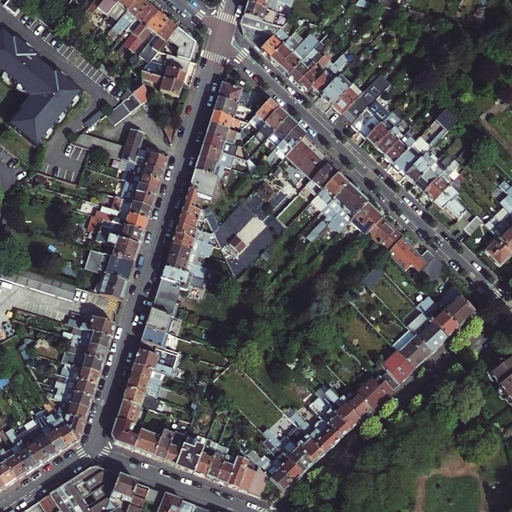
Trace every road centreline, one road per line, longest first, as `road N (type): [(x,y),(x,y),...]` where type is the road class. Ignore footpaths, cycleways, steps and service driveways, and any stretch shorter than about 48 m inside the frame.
road 1 (residential): [(89,450),(221,35)]
road 2 (residential): [(221,35),(507,309)]
road 3 (residential): [(292,511),(507,309)]
road 4 (residential): [(89,450),(249,511)]
